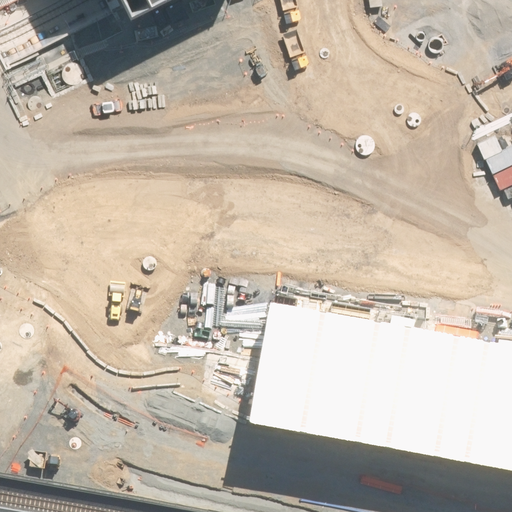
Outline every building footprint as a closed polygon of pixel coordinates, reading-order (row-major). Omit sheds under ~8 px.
[(0,0),(0,14),(13,7),(8,0),(0,0)] [(26,0),(13,7),(0,14),(0,94),(8,108),(54,112),(76,99),(168,108),(138,55),(108,0),(26,0)] [(407,0),(419,22),(460,0),(407,0)] [(138,55),(168,108),(172,116),(195,103),(199,110),(229,93),(217,71),(192,25),(138,55)] [(511,511),(511,168),(451,119),(258,221),(319,335),(296,347),(290,383),(312,386),(300,466),(227,455),(221,498),(293,511),(511,511)]
